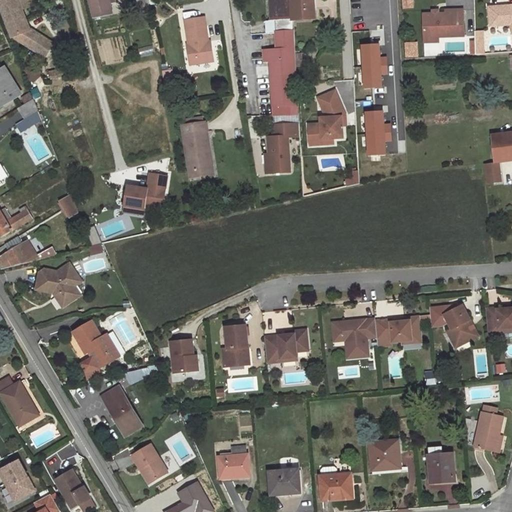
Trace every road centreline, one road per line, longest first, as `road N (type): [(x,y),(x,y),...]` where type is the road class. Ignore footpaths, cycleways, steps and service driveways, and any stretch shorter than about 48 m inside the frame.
road 1 (residential): [(262,295),(511,267)]
road 2 (unclassified): [(0,297),(128,511)]
